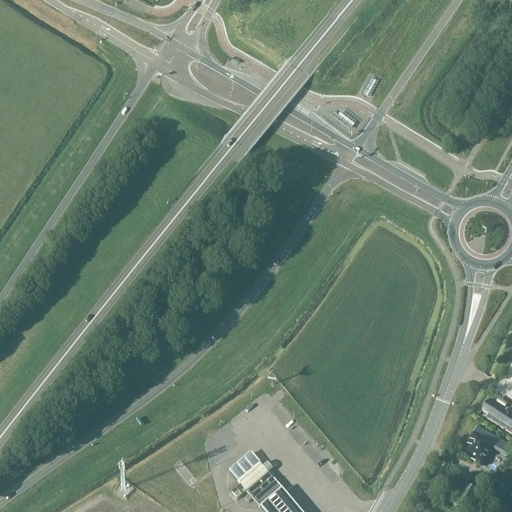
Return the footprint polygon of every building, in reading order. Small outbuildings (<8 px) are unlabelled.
[(258,405),(264,397),(258,392),(252,401),(258,405)] [(507,413),(488,400),(481,411),(488,416),(486,419),(511,435),(511,407),(507,413)] [(267,410),(274,420),(283,415),(276,405),(267,410)] [(283,416),(275,421),(278,426),(287,420),(283,416)] [(511,454),(511,447),(497,439),(476,426),(460,453),(483,466),(491,453),(489,452),(491,448),(510,459),(511,454)] [(265,471),(259,464),(260,463),(251,453),(228,472),(236,481),(236,482),(243,489),(258,508),(280,489),(265,471)] [(463,511),(466,511),(478,492),(465,485),(453,506),(463,511)] [(299,511),(297,508),(280,489),(258,508),(261,511),(299,511)]
